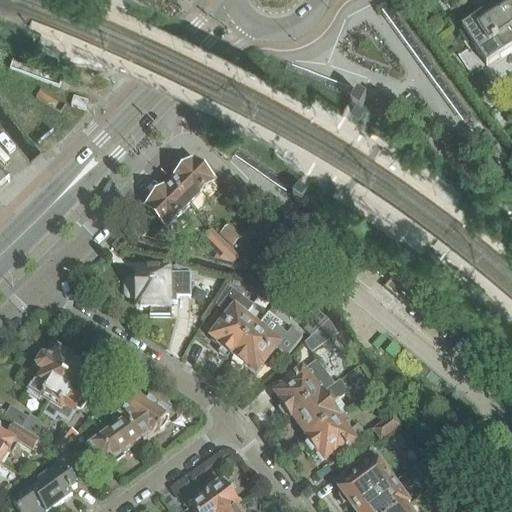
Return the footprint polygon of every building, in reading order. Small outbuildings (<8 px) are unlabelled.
[(511,0),(508,0),(492,11),(511,40),(511,0)] [(486,68),(511,50),(511,40),(492,11),(461,31),(486,68)] [(61,49),(45,42),(43,48),(59,55),(61,49)] [(63,79),(13,62),(10,71),(60,88),(63,79)] [(83,84),(85,77),(79,74),(76,81),(83,84)] [(75,99),(72,108),(86,113),(88,104),(75,99)] [(354,110),(350,108),(344,118),(353,123),(358,113),(354,110)] [(339,118),(324,109),(321,114),(336,123),(339,118)] [(498,165),(506,159),(498,148),(490,154),(498,165)] [(297,163),(282,154),(280,159),(294,168),(297,163)] [(214,186),(209,181),(194,165),(170,188),(191,208),(214,186)] [(312,186),(304,182),(297,193),(306,198),(312,186)] [(461,198),(446,187),(443,191),(457,202),(461,198)] [(168,232),(191,208),(170,188),(147,211),(157,221),(168,232)] [(232,250),(242,241),(230,228),(220,237),(232,250)] [(212,230),(197,245),(214,263),(233,268),(241,259),(232,250),(220,237),(212,230)] [(426,249),(411,238),(408,242),(422,253),(426,249)] [(128,287),(127,302),(137,303),(137,309),(140,313),(151,313),(151,320),(170,320),(171,306),(177,306),(177,300),(191,300),(191,281),(191,277),(171,277),(171,276),(163,275),(163,272),(162,272),(161,274),(141,273),(137,277),(137,287),(128,287)] [(433,311),(394,279),(385,290),(424,322),(433,311)] [(216,318),(206,331),(215,338),(213,341),(222,348),(220,351),(222,353),(220,356),(229,363),(231,360),(233,361),(259,328),(248,320),(255,311),(234,295),(228,290),(217,309),(221,311),(216,318)] [(269,316),(259,328),(233,361),(235,363),(233,367),(242,373),(244,370),(247,373),(249,370),(258,377),(279,351),(288,358),(303,340),(291,331),(287,337),(280,331),(283,327),(269,316)] [(320,316),(304,333),(311,340),(316,336),(326,325),(328,323),(320,316)] [(311,340),(305,347),(311,356),(324,348),(316,336),(311,340)] [(76,366),(76,365),(55,352),(50,361),(48,360),(43,361),(37,370),(39,374),(41,376),(26,397),(27,398),(28,397),(40,404),(44,397),(52,402),(53,403),(76,366)] [(336,388),(335,387),(317,364),(283,388),(286,392),(277,398),(283,405),(280,408),(288,420),(290,421),(293,419),(336,388)] [(53,403),(44,418),(55,424),(58,419),(69,426),(78,413),(81,415),(89,402),(90,401),(86,398),(101,375),(85,365),(83,370),(76,366),(53,403)] [(330,408),(349,394),(340,382),(335,387),(336,388),(293,419),(309,442),(306,444),(307,444),(339,420),(330,408)] [(168,421),(170,418),(125,390),(113,406),(118,413),(115,415),(125,422),(143,447),(167,429),(170,422),(168,421)] [(108,436),(85,453),(90,461),(91,460),(96,457),(107,473),(124,460),(122,458),(140,444),(142,447),(143,447),(125,422),(115,415),(111,421),(101,412),(93,421),(99,425),(108,436)] [(381,444),(402,428),(394,416),(372,432),(381,444)] [(29,420),(22,432),(32,438),(41,423),(31,417),(29,420)] [(350,435),(340,422),(339,420),(307,444),(308,446),(302,451),(309,460),(315,456),(317,458),(319,456),(325,463),(334,457),(336,460),(366,438),(359,428),(350,435)] [(14,427),(7,439),(25,449),(32,454),(39,442),(32,438),(22,432),(14,427)] [(67,451),(78,437),(66,430),(54,450),(62,455),(67,451)] [(0,466),(6,470),(18,450),(3,441),(4,440),(1,438),(0,436),(0,466)] [(77,445),(68,452),(74,461),(83,454),(77,445)] [(70,479),(81,471),(67,451),(62,455),(56,460),(61,467),(39,483),(42,488),(24,501),(14,508),(16,511),(52,511),(72,498),(70,495),(72,494),(71,493),(77,489),(70,479)] [(339,498),(339,501),(343,507),(345,507),(348,507),(352,511),(359,511),(395,486),(394,485),(379,464),(372,455),(342,477),(349,486),(339,494),(341,496),(339,498)] [(231,460),(225,464),(230,472),(236,468),(231,460)] [(37,480),(19,493),(24,501),(42,488),(39,483),(37,480)] [(190,511),(189,511),(233,511),(236,510),(238,508),(224,488),(222,490),(216,482),(205,490),(209,497),(190,511)] [(403,511),(410,507),(408,505),(395,486),(359,511),(403,511)]
